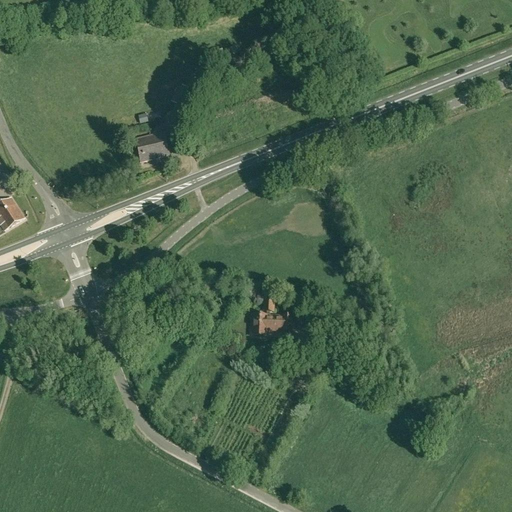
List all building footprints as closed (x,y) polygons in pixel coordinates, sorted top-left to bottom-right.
[(235,47),(222,51),(204,57),(207,66),(225,60),(238,56),(237,51),(235,47)] [(210,78),(208,71),(191,77),(194,84),(210,78)] [(182,85),(175,95),(170,102),(186,114),(197,97),(182,85)] [(140,125),(148,123),(146,115),(138,117),(140,125)] [(165,133),(135,140),(140,165),(170,158),(165,133)] [(0,206),(0,224),(5,232),(24,220),(11,200),(0,206)] [(250,315),(249,339),(268,339),(269,333),(294,334),(295,317),(269,316),(269,315),(274,315),(275,302),(263,302),(263,315),(266,315),(266,316),(250,315)] [(157,325),(155,330),(167,335),(169,329),(157,325)] [(325,361),(330,373),(344,368),(338,355),(325,361)]
